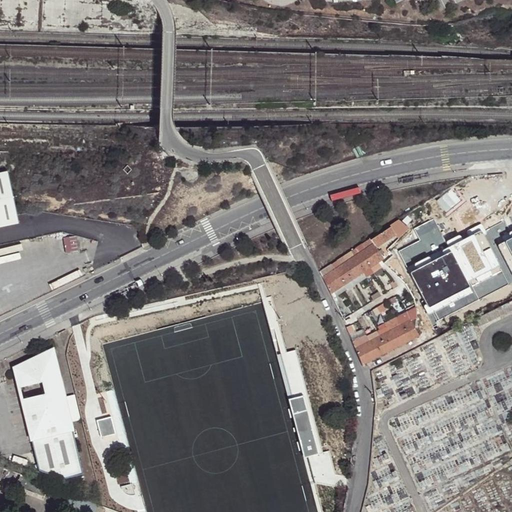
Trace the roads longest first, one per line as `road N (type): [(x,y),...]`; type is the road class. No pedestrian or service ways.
road 1 (tertiary): [(0,334),(300,193),(411,161),(511,149)]
road 2 (residential): [(296,248),(358,370),(361,470),(352,511)]
road 3 (unclassified): [(169,34),(173,145),(201,156),(246,155),(259,167)]
